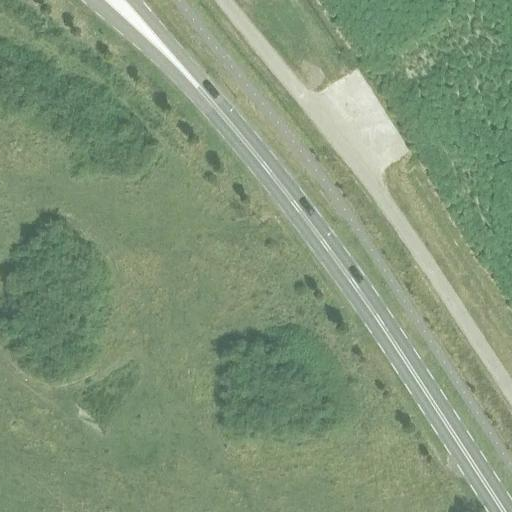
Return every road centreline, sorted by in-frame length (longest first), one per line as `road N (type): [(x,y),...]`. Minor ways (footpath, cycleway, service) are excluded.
road 1 (primary): [(503,511),(365,301),(196,88)]
road 2 (unclassified): [(511,396),(414,245),(223,0)]
road 3 (primary): [(90,0),(196,88)]
